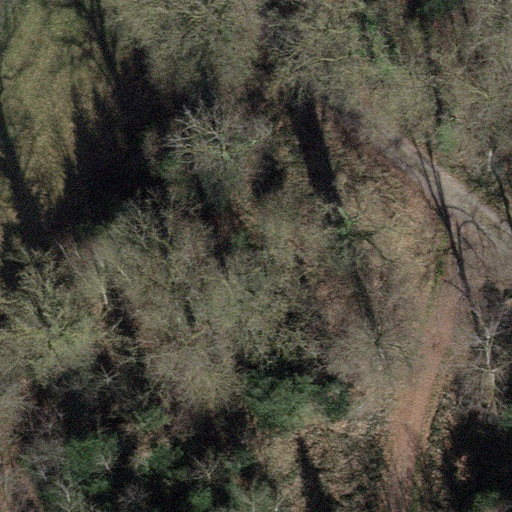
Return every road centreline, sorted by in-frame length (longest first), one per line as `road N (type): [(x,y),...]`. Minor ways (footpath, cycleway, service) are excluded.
road 1 (track): [(511,260),(239,0)]
road 2 (track): [(471,227),(406,444),(400,511)]
